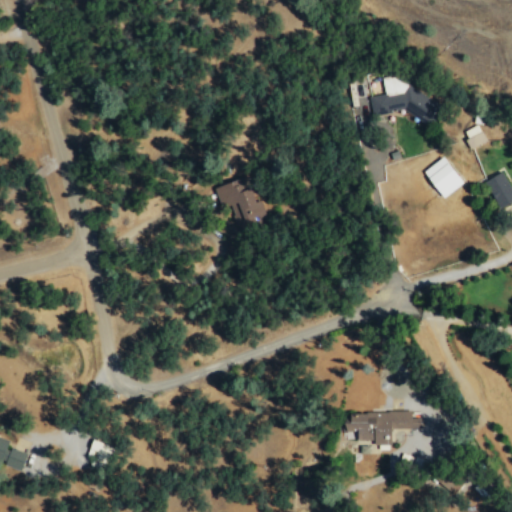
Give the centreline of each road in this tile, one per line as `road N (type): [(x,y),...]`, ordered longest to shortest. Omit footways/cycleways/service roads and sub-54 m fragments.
road 1 (residential): [(118,381),(157,386),(511,252)]
road 2 (residential): [(19,0),(118,381)]
road 3 (residential): [(392,293),(420,312),(511,331)]
